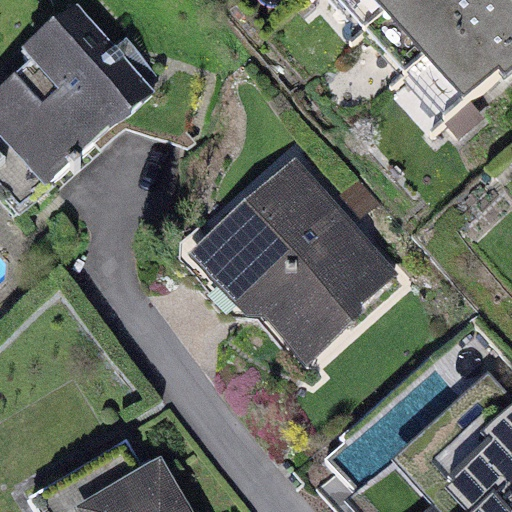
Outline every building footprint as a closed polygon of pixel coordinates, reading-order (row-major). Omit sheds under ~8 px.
[(313,0),(438,132),(511,61),(511,36),(477,0),(313,0)] [(127,110),(50,30),(0,76),(0,194),(18,213),(127,110)] [(292,165),(176,269),(290,394),(405,290),(292,165)] [(511,511),(511,417),(479,382),(365,488),(387,511),(511,511)] [(167,511),(145,473),(77,511),(167,511)]
